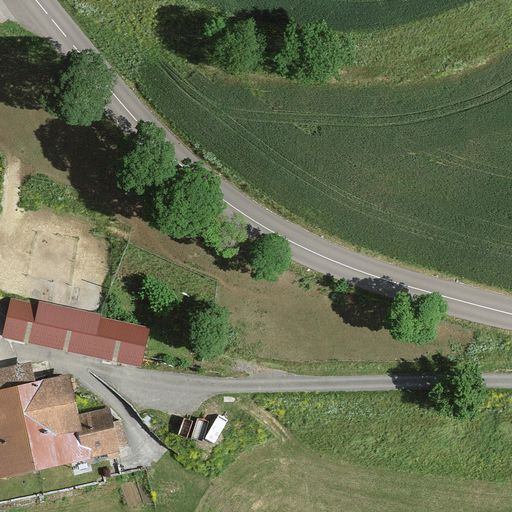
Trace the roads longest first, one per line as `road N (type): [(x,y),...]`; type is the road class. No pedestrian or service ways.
road 1 (tertiary): [(511,311),(351,267),(234,205),(115,96),(39,0)]
road 2 (track): [(0,344),(204,393)]
